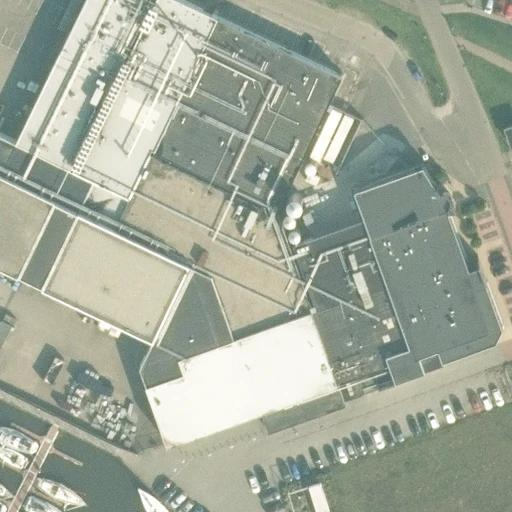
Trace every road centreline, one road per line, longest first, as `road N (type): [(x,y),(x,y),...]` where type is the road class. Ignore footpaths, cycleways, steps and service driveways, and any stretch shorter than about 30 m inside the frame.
road 1 (unknown): [(511,351),(250,458),(240,481),(249,511)]
road 2 (unclassified): [(482,157),(439,131),(373,41),(273,0)]
road 3 (unclassified): [(482,157),(427,0)]
